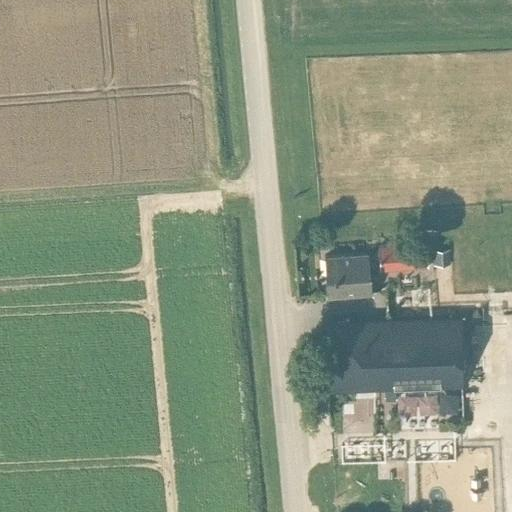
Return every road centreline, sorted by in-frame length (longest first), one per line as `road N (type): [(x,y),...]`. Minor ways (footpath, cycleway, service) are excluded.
road 1 (tertiary): [(294,511),(246,0)]
road 2 (unknown): [(277,328),(511,327)]
